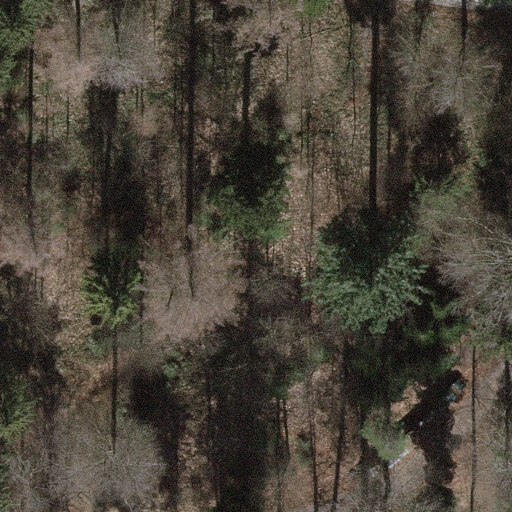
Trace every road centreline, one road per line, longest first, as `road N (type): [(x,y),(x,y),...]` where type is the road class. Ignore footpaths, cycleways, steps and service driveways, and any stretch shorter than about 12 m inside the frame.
road 1 (track): [(511,383),(457,448),(350,511)]
road 2 (track): [(128,511),(89,486),(0,355)]
